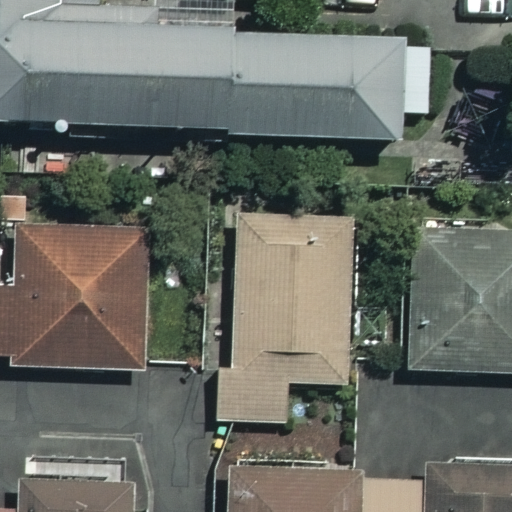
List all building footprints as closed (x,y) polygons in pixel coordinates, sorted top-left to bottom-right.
[(420,115),(423,45),(53,28),(54,0),(0,0),(0,126),(385,144),(386,114),(420,115)] [(351,221),(229,216),(223,369),(213,368),(210,421),(284,425),(286,384),(344,387),(351,221)] [(137,230),(8,227),(6,293),(0,292),(0,369),(134,373),(137,230)] [(511,234),(396,235),(397,374),(511,372),(511,234)] [(350,477),(348,511),(511,511),(511,464),(435,462),(435,480),(350,477)] [(348,511),(350,477),(217,471),(215,511),(348,511)] [(0,505),(0,511),(120,511),(121,484),(9,481),(8,505),(0,505)]
